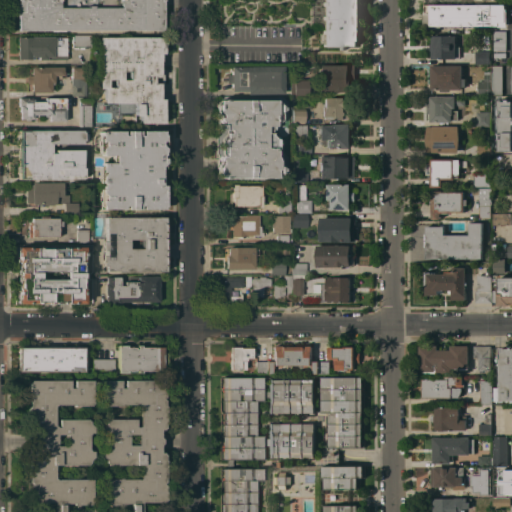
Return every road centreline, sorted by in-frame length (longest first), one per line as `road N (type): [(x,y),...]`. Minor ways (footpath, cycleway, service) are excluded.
road 1 (residential): [(186,0),(191,511)]
road 2 (residential): [(387,0),(390,511)]
road 3 (residential): [(511,323),(0,325)]
